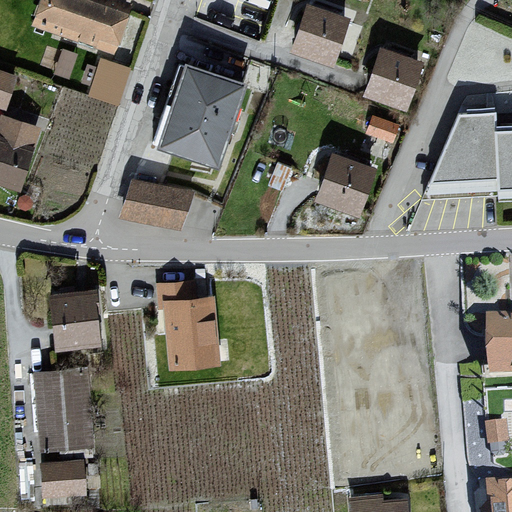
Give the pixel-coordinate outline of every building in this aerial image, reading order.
[(127,5),(111,0),(46,0),(39,21),(112,49),(127,5)] [(345,20),(308,8),(294,48),(330,61),(345,20)] [(57,69),(70,71),(75,48),(62,45),(57,69)] [(382,51),(367,91),(403,104),(417,63),(382,51)] [(133,68),(102,58),(89,95),(120,105),(133,68)] [(242,84),(180,63),(154,141),(217,162),(242,84)] [(13,78),(0,73),(0,102),(4,104),(13,78)] [(498,188),(511,187),(511,127),(496,128),(495,111),(458,112),(428,181),(423,197),(497,193),(498,188)] [(397,125),(373,117),(368,131),(393,140),(397,125)] [(0,180),(17,186),(35,129),(4,119),(0,131),(0,180)] [(371,170),(334,157),(320,197),(356,210),(371,170)] [(192,191),(135,183),(123,212),(178,225),(192,191)] [(194,282),(158,286),(160,305),(164,305),(171,366),(218,361),(211,298),(196,300),(194,282)] [(97,291),(49,296),(56,352),(103,346),(97,291)] [(511,316),(492,318),(494,376),(511,374),(511,316)] [(90,368),(33,373),(39,449),(96,445),(90,368)] [(487,420),(491,442),(510,438),(505,417),(487,420)] [(85,460),(40,463),(43,498),(88,494),(85,460)] [(511,511),(511,483),(494,486),(495,503),(491,504),(485,511),(511,511)] [(370,504),(370,499),(352,500),(353,511),(396,511),(395,502),(370,504)]
